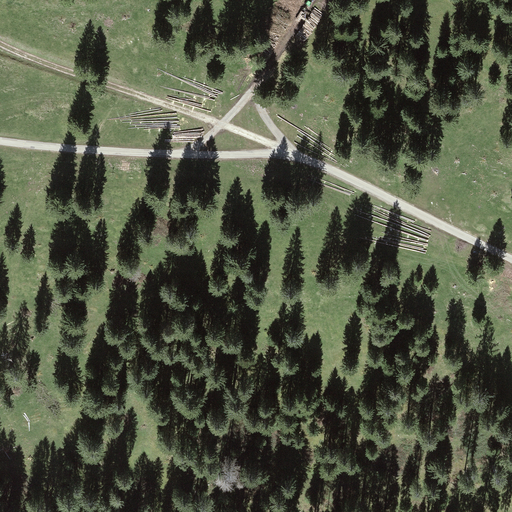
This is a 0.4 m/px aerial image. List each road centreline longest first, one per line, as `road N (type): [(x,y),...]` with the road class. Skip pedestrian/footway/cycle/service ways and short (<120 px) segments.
road 1 (unclassified): [(0,142),(191,159),(285,156),(511,260)]
road 2 (track): [(285,156),(0,47)]
road 3 (track): [(315,0),(251,92),(191,159)]
